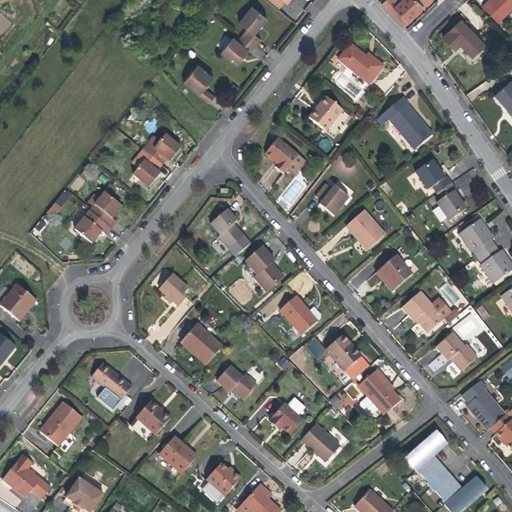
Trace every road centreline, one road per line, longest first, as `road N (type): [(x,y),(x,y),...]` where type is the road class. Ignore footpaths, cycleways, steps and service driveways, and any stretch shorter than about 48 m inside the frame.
road 1 (residential): [(443,402),(218,150)]
road 2 (residential): [(113,326),(139,338),(316,499)]
road 3 (residential): [(218,150),(342,0)]
road 4 (residential): [(111,287),(218,150)]
road 5 (residential): [(511,184),(411,45)]
road 6 (residential): [(316,499),(443,402)]
road 7 (residential): [(0,421),(77,328)]
